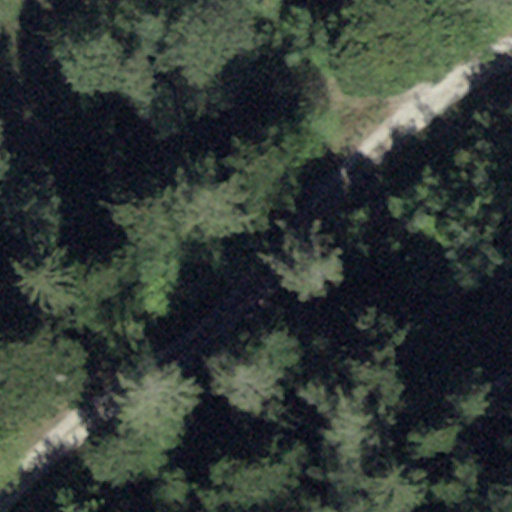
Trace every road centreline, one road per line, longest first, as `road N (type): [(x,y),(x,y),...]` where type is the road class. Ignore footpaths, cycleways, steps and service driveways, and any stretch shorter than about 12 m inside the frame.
road 1 (track): [(0,499),(317,202),(450,87),(511,52)]
road 2 (track): [(450,87),(49,37)]
